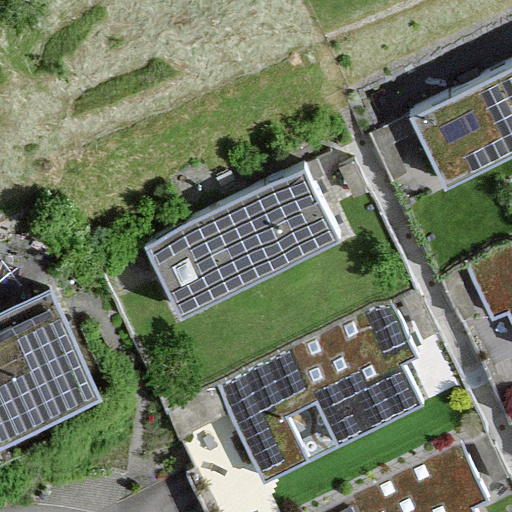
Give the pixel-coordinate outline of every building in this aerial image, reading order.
[(464,181),(511,157),(511,77),(432,116),(464,181)] [(309,166),(146,243),(182,318),(345,241),(309,166)] [(511,246),(479,263),(507,317),(511,314),(511,246)] [(48,297),(0,322),(0,449),(100,397),(48,297)] [(409,304),(244,390),(288,474),(324,456),(303,416),(338,397),(361,443),(434,405),(416,369),(438,358),(409,304)] [(476,437),(331,511),(485,511),(484,508),(507,496),(476,437)]
